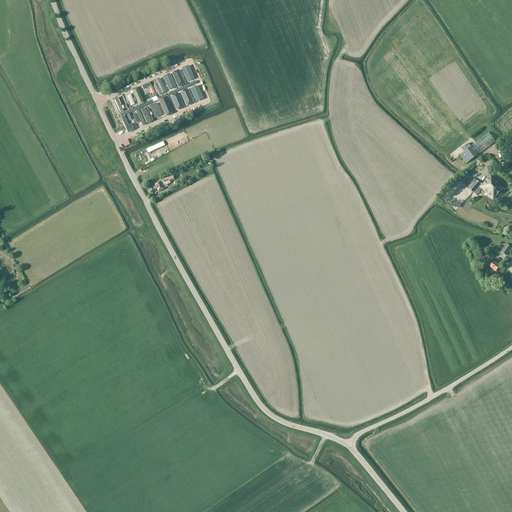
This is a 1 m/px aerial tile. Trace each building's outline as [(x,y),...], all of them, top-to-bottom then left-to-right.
[(162,78),(158,79),(159,84),(156,85),(159,95),(167,92),(162,78)] [(196,84),(195,81),(168,93),(169,95),(196,84)] [(140,86),(131,90),(132,93),(135,92),(140,105),(145,103),(140,86)] [(129,106),(134,105),(133,103),(135,102),(132,91),(125,93),(126,97),(125,97),(128,106),(129,106)] [(156,117),(160,116),(163,115),(159,102),(152,104),(156,117)] [(146,107),(143,108),(147,119),(151,118),(152,121),(155,120),(151,109),(147,111),(146,107)] [(495,142),(488,133),(471,146),(477,155),(495,142)] [(156,151),(164,147),(162,143),(154,146),(156,151)] [(466,164),(477,155),(471,146),(468,144),(462,148),(465,152),(460,155),(466,164)] [(474,179),(472,181),(468,178),(463,183),(467,187),(476,195),(482,189),(493,200),(497,196),(504,188),(492,176),(488,179),(483,184),(482,182),(480,185),(474,179)] [(168,178),(160,182),(164,189),(168,187),(167,185),(171,183),(168,178)] [(164,189),(160,182),(155,184),(158,192),(164,189)] [(506,244),(501,252),(506,256),(511,248),(506,244)] [(487,260),(484,263),(490,267),(496,272),(500,267),(494,262),(491,260),(490,262),(487,260)]
